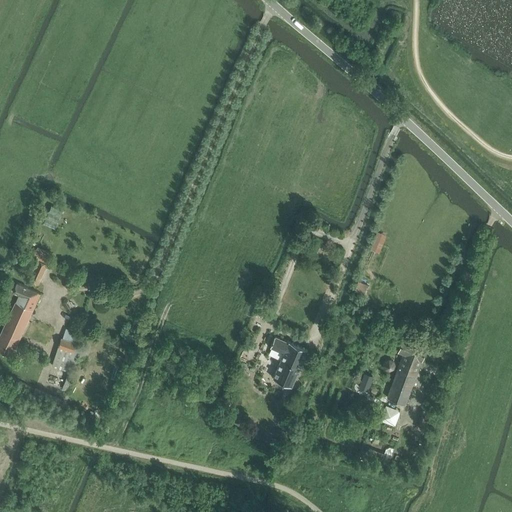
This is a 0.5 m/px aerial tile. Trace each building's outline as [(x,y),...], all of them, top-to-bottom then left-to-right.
[(52,204),(44,222),(56,227),(64,209),(52,204)] [(383,247),(387,233),(377,230),(363,272),(377,277),(383,259),(378,257),(381,247),(383,247)] [(38,285),(47,264),(38,260),(29,281),(38,285)] [(359,280),(356,289),(366,292),(369,283),(359,280)] [(40,293),(17,283),(12,292),(19,295),(0,335),(0,350),(11,356),(40,293)] [(275,337),(270,347),(284,353),(273,378),(291,386),(307,349),(289,341),(288,343),(275,337)] [(61,338),(52,365),(68,371),(62,388),(66,390),(73,372),(79,354),(85,356),(87,350),(74,346),(75,343),(61,338)] [(387,397),(405,404),(419,367),(422,367),(424,362),(422,360),(421,360),(426,346),(403,338),(398,351),(403,353),(387,397)] [(393,361),(389,359),(385,361),(384,365),(386,369),(389,370),(393,368),(395,364),(393,361)] [(50,378),(61,382),(65,373),(54,368),(50,378)] [(365,374),(360,387),(367,390),(371,376),(365,374)] [(381,420),(396,424),(401,409),(386,404),(381,420)]
